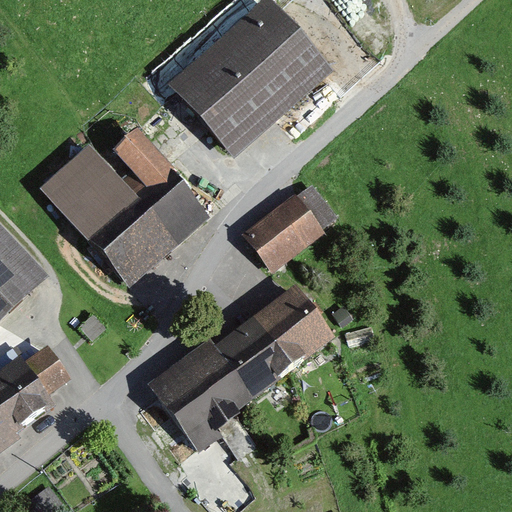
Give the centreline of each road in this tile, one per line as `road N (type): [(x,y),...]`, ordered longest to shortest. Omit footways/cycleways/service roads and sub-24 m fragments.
road 1 (residential): [(107,407),(308,157),(471,0)]
road 2 (residential): [(0,495),(107,407)]
road 3 (residential): [(107,407),(176,511)]
